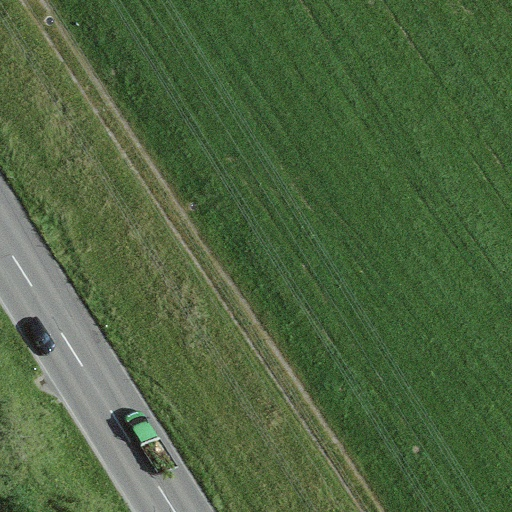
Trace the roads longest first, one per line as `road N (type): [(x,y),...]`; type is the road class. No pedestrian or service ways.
road 1 (track): [(390,511),(50,0)]
road 2 (primary): [(162,511),(0,256)]
